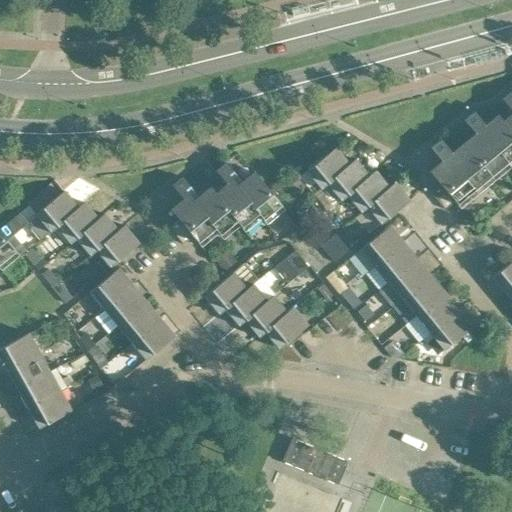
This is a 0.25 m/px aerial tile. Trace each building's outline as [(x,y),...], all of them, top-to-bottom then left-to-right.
[(511,103),(506,96),(501,100),(511,113),(501,121),(500,122),(511,136),(511,103)] [(506,162),(511,157),(511,136),(500,122),(501,121),(496,115),(484,125),(473,112),(468,116),(506,162)] [(506,162),(468,116),(463,120),(474,133),(462,143),(489,176),(506,162)] [(489,176),(462,143),(450,152),(440,139),(435,143),(473,190),(489,176)] [(473,190),(435,143),(430,148),(441,161),(428,171),(439,184),(453,201),(456,204),(473,190)] [(325,183),(349,163),(335,147),(306,171),(320,189),(326,184),(325,183)] [(345,195),(367,176),(354,159),(349,163),(325,183),(326,184),(340,200),(345,195)] [(281,205),(254,171),(241,182),(226,162),(219,167),(257,214),(262,220),(281,205)] [(257,214),(219,167),(215,171),(227,184),(216,193),(214,195),(236,221),(241,227),(257,214)] [(365,206),(388,187),(374,170),(367,176),(345,195),(359,212),(365,207),(365,206)] [(214,195),(216,193),(210,187),(198,197),(182,178),(176,182),(215,230),(219,235),(220,234),(236,221),(214,195)] [(215,230),(176,182),(172,186),(183,199),(170,210),(174,215),(178,220),(192,237),(198,243),(199,243),(215,230)] [(380,225),(409,201),(393,182),(388,187),(365,206),(365,207),(380,225)] [(453,201),(439,184),(430,192),(444,209),(453,201)] [(55,226),(77,208),(64,191),(34,215),(35,216),(30,220),(33,225),(30,228),(40,240),(56,227),(55,226)] [(75,238),(97,220),(84,203),(77,208),(55,226),(56,227),(70,244),(76,239),(75,238)] [(342,212),(323,227),(338,247),(357,233),(342,212)] [(94,249),(116,231),(103,215),(97,220),(75,238),(76,239),(90,256),(96,251),(94,249)] [(192,237),(178,220),(169,228),(172,231),(183,245),(189,240),(192,237)] [(373,265),(402,242),(388,225),(359,248),(373,265)] [(109,267),(138,244),(124,226),(116,231),(94,249),(96,251),(109,267)] [(0,263),(15,251),(6,241),(0,233),(0,263)] [(27,251),(14,236),(13,236),(6,241),(15,251),(19,257),(23,254),(27,251)] [(387,282),(416,259),(402,242),(373,265),(387,282)] [(42,261),(31,248),(27,251),(23,254),(31,264),(34,267),(42,261)] [(308,265),(295,250),(273,268),(286,285),(308,265)] [(355,290),(365,281),(338,251),(329,259),(345,278),(355,290)] [(401,299),(430,276),(416,259),(387,282),(401,299)] [(511,288),(511,259),(490,278),(504,295),(511,288)] [(226,278),(204,297),(218,315),(224,310),(247,291),(245,288),(252,283),(256,279),(244,264),(233,273),(226,278)] [(58,279),(48,268),(41,274),(50,285),(58,279)] [(103,309),(132,285),(118,268),(89,291),(103,309)] [(415,316),(444,293),(430,276),(401,299),(415,316)] [(68,291),(58,279),(50,285),(60,297),(68,291)] [(247,291),(224,310),(238,326),(244,321),(267,302),(265,300),(254,286),(252,283),(245,288),(247,291)] [(117,326),(146,303),(132,285),(103,309),(117,326)] [(267,302),(244,321),(258,338),(264,333),(293,309),(279,292),(277,290),(265,300),(267,302)] [(429,333),(458,310),(444,293),(415,316),(429,333)] [(131,343),(160,320),(146,303),(117,326),(131,343)] [(365,322),(374,314),(366,303),(356,311),(365,322)] [(293,309),(264,333),(277,349),(306,325),(293,309)] [(479,336),(458,310),(429,333),(442,349),(441,350),(442,351),(460,336),(468,345),(479,336)] [(145,360),(174,337),(160,320),(131,343),(145,360)] [(39,354),(28,334),(0,349),(0,361),(6,372),(39,354)] [(404,353),(393,340),(384,347),(392,357),(398,358),(404,353)] [(108,362),(94,344),(87,350),(100,368),(108,362)] [(48,371),(39,354),(6,372),(16,391),(49,373),(48,371)] [(113,367),(110,362),(101,369),(108,378),(112,374),(113,367)] [(60,392),(49,373),(16,391),(27,410),(60,392)] [(71,411),(60,392),(27,410),(38,430),(71,411)] [(291,438),(281,461),(338,485),(347,462),(291,438)]
